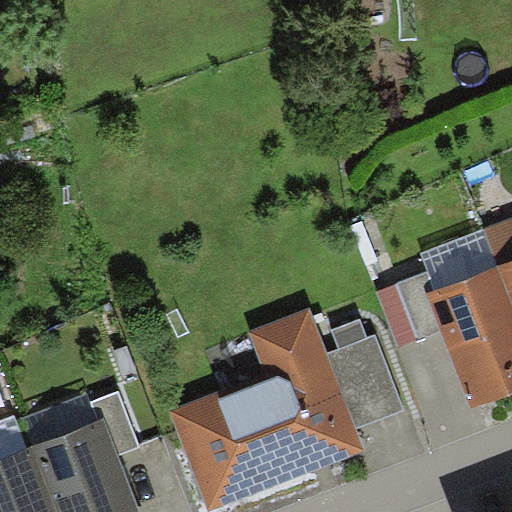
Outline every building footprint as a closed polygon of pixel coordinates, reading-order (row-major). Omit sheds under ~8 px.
[(511,245),(494,253),(511,298),(511,245)] [(411,327),(443,314),(429,278),(419,251),(386,263),(411,327)] [(511,298),(494,253),(429,278),(443,314),(468,377),(511,360),(511,298)] [(235,370),(174,395),(209,481),(351,425),(346,414),(316,337),(300,297),(252,316),(274,372),(241,385),(235,370)] [(316,337),(346,414),(399,393),(369,316),(316,337)] [(112,376),(82,387),(86,398),(103,443),(133,432),(112,376)] [(128,511),(103,443),(86,398),(25,421),(59,511),(128,511)] [(59,511),(25,421),(0,430),(0,511),(59,511)]
